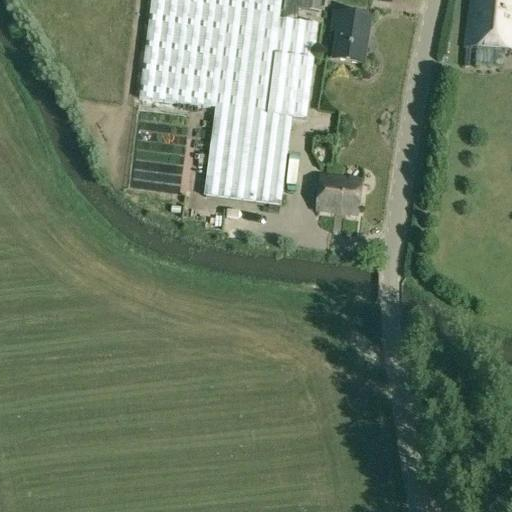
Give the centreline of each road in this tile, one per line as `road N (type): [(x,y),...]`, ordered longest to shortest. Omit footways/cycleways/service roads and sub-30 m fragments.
road 1 (unclassified): [(418,511),(388,311),(437,0)]
road 2 (track): [(0,90),(110,258),(342,318),(395,354)]
